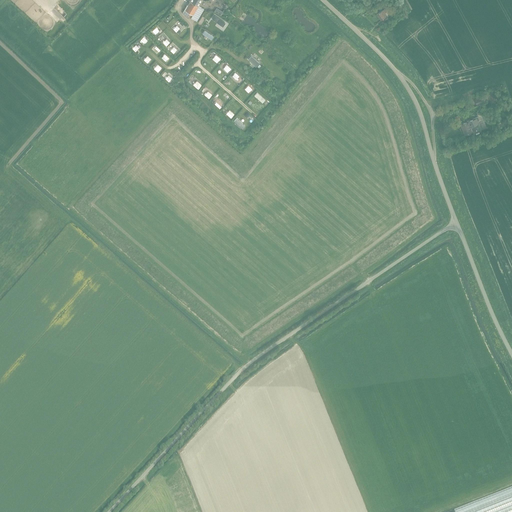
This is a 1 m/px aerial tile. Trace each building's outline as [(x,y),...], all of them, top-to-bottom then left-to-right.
[(197,7),(198,6),(190,1),(187,6),(183,14),(197,22),(203,10),(197,7)] [(377,15),(381,20),(385,17),(383,15),(386,13),(384,10),(377,15)] [(209,16),(219,22),(221,19),(212,13),(209,16)] [(475,99),(477,105),(486,102),(483,93),(475,96),(476,98),(475,99)] [(461,124),(465,134),(473,131),(471,126),(475,125),(473,120),(461,124)] [(511,511),(511,486),(453,510),(453,511),(511,511)]
